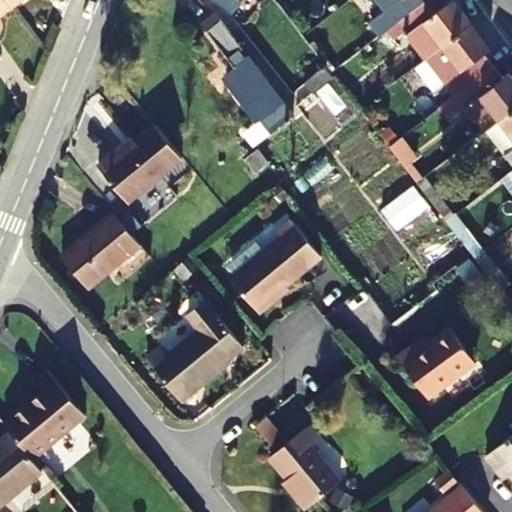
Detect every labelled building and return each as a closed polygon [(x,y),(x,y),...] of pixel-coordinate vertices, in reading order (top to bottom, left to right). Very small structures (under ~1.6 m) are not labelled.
[(210,0),(216,4),(230,15),(241,0),(210,0)] [(394,0),(376,0),(383,9),(395,1),(394,0)] [(429,57),(473,24),(455,0),(451,3),(448,0),(427,0),(415,9),(384,33),(395,47),(410,35),(428,58),(429,57)] [(408,0),(415,9),(427,0),(408,0)] [(228,32),(215,14),(213,16),(200,25),(233,69),(226,75),(236,88),(232,91),(256,121),(259,119),(268,132),(291,115),(259,74),(228,32)] [(448,82),(443,86),(453,98),(498,64),(489,53),(493,50),(473,24),(429,57),(448,82)] [(425,60),(412,70),(418,77),(430,68),(425,60)] [(476,121),(492,108),(501,120),(511,111),(511,74),(509,77),(498,64),(453,98),(440,107),(450,119),(466,108),(476,121)] [(313,92),(331,77),(323,66),(304,81),(313,92)] [(511,111),(501,120),(511,134),(511,111)] [(180,156),(155,126),(133,144),(118,156),(112,149),(93,164),(123,203),(180,156)] [(112,149),(118,156),(133,144),(127,137),(112,149)] [(404,169),(415,160),(399,139),(387,147),(404,169)] [(87,286),(136,244),(110,213),(60,254),(87,286)] [(470,254),(473,258),(483,251),(453,213),(444,220),(470,254)] [(272,295),(320,254),(289,219),(277,229),(281,234),(229,278),(258,312),(275,298),(272,295)] [(192,386),(242,344),(204,298),(186,313),(196,325),(165,352),(159,345),(145,356),(180,399),(194,388),(192,386)] [(430,393),(439,386),(475,355),(447,320),(424,339),(420,334),(407,345),(396,354),(430,393)] [(11,431),(31,455),(82,413),(45,367),(30,378),(42,392),(5,424),(11,431)] [(284,437),(268,417),(257,426),(273,446),(284,437)] [(310,444),(315,440),(306,428),(288,442),(278,451),(271,457),(297,489),(292,492),(306,509),(340,481),(310,444)] [(31,455),(11,431),(0,440),(0,505),(43,470),(31,455)] [(511,436),(485,456),(507,484),(511,480),(511,436)] [(288,442),(284,437),(273,446),(278,451),(288,442)] [(437,511),(483,511),(465,489),(437,511)]
